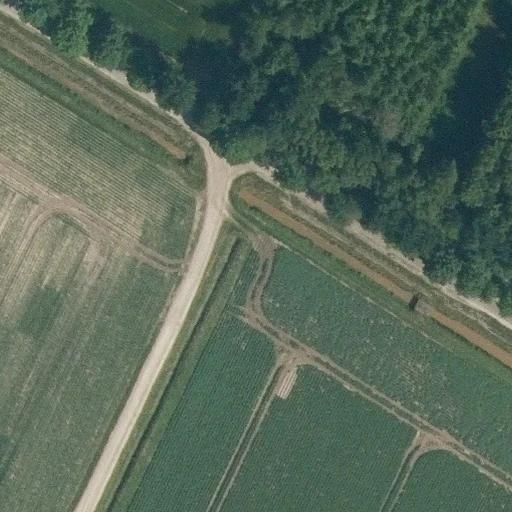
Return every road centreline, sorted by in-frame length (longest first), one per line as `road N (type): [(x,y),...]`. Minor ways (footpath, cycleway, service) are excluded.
road 1 (unclassified): [(4,0),(511,328)]
road 2 (track): [(224,139),(202,250),(79,511)]
